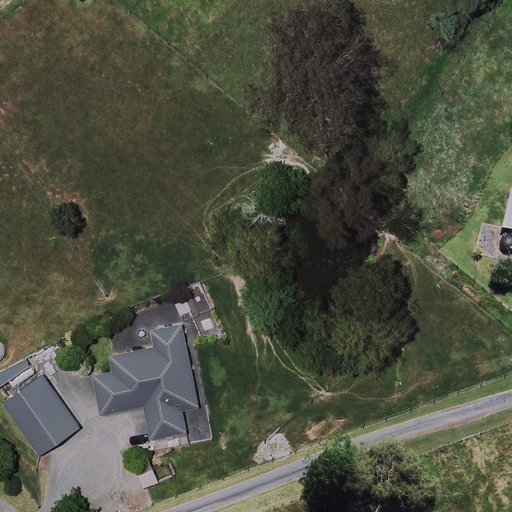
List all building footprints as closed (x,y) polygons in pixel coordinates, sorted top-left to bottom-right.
[(511,188),(500,232),(511,235),(511,188)] [(200,406),(183,324),(151,330),(154,346),(112,355),(116,371),(94,375),(102,414),(145,405),(152,439),(188,432),(183,410),(200,406)] [(26,356),(4,370),(15,386),(37,372),(26,356)] [(81,427),(47,374),(5,401),(40,454),(81,427)] [(168,462),(157,465),(154,453),(135,459),(143,487),(162,482),(161,480),(172,476),(168,462)]
